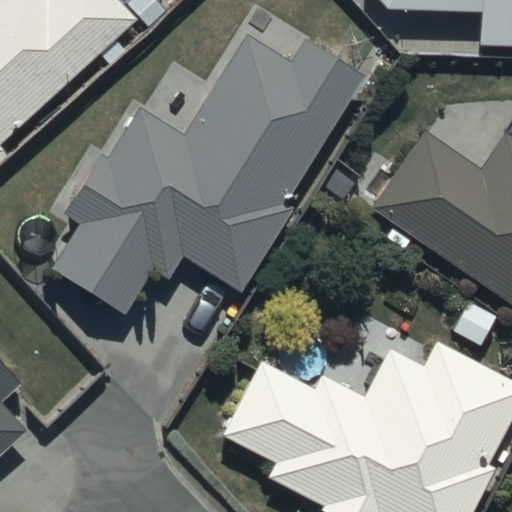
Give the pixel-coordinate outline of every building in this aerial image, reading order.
[(0,132),(129,11),(118,0),(0,0),(0,151),(3,148),(0,144),(0,132)] [(511,0),(378,0),(379,2),(473,2),(473,36),(511,36),(511,0)] [(357,67),(297,29),(283,52),(240,25),(176,127),(133,101),(102,151),(92,145),(56,204),(73,215),(46,260),(118,305),(146,260),(163,270),(177,247),(233,282),(284,201),(272,194),(278,184),(283,186),(357,67)] [(511,132),(499,124),(473,161),(419,123),(365,199),(511,300),(511,132)] [(511,391),(511,375),(429,333),(416,358),(382,341),(359,387),(317,366),(310,379),(254,351),(215,427),(268,453),(261,468),(318,496),(315,502),(335,511),(475,511),(494,476),(483,471),(488,460),(479,456),(511,391)] [(0,444),(23,425),(0,397),(0,389),(15,378),(0,360),(0,444)]
